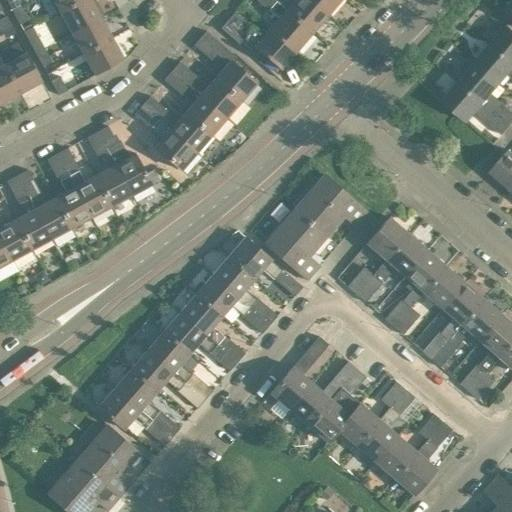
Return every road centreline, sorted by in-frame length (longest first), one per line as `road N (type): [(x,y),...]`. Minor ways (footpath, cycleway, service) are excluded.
road 1 (residential): [(142,511),(137,507),(318,296),(337,297),(496,435)]
road 2 (tertiary): [(7,358),(184,227),(331,96)]
road 3 (residential): [(0,158),(121,92),(188,9),(178,0)]
road 4 (residential): [(511,255),(331,96)]
road 5 (tertiary): [(331,96),(425,0)]
